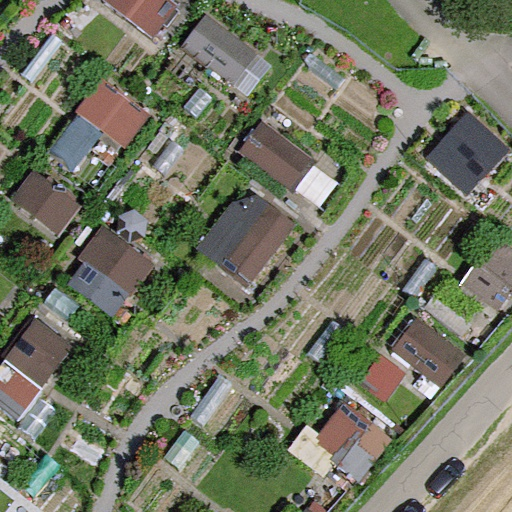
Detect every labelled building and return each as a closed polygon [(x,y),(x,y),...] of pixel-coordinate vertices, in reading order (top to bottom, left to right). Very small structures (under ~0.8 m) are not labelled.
[(180,0),(119,0),(157,34),(185,4),(180,0)] [(190,48),(258,89),(278,55),(211,14),(190,48)] [(109,131),(133,146),(158,108),(109,77),(61,150),(86,166),(109,131)] [(249,156),(322,188),(337,153),(264,121),(249,156)] [(69,228),(87,202),(40,171),(23,197),(69,228)] [(258,183),(206,247),(252,284),(304,220),(258,183)] [(118,313),(162,264),(117,225),(73,274),(118,313)] [(44,314),(13,349),(49,380),(80,346),(44,314)] [(0,399),(19,419),(50,389),(18,356),(0,373),(0,399)] [(329,457),(381,465),(390,402),(339,394),(329,457)] [(0,497),(12,483),(0,472),(0,497)]
